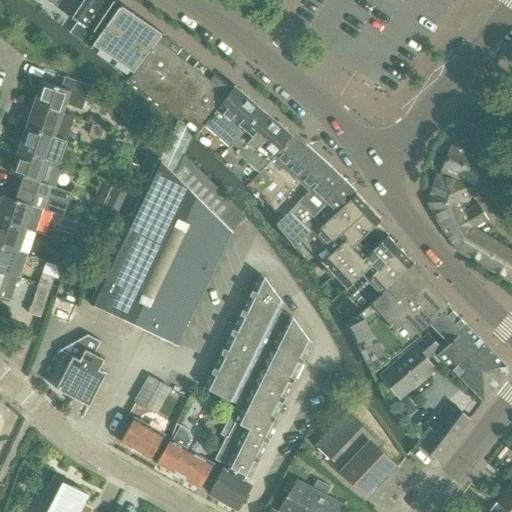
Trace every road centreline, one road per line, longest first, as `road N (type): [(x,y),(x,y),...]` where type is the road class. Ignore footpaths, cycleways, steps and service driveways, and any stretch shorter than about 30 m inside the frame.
road 1 (residential): [(251,511),(327,353),(286,285),(248,243),(188,371),(132,347),(84,452)]
road 2 (residential): [(177,0),(312,97),(378,171)]
road 3 (tertiary): [(378,171),(511,5)]
road 4 (tertiary): [(511,326),(423,237),(378,171)]
road 5 (tertiary): [(425,511),(511,399)]
road 6 (residential): [(194,511),(84,452)]
